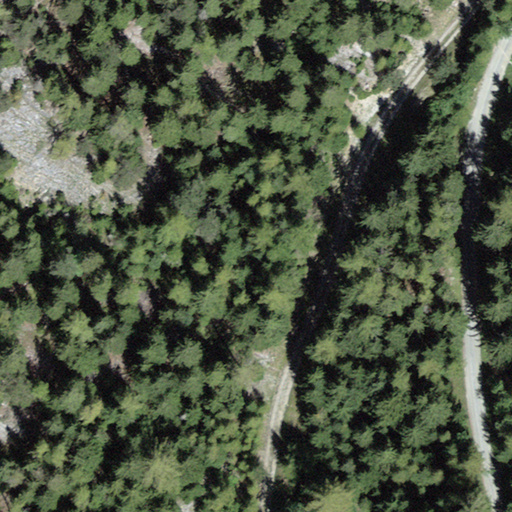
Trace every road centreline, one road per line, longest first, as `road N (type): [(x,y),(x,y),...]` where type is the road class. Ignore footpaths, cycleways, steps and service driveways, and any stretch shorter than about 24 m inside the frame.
road 1 (track): [(267,511),(278,422),(366,163),(477,0)]
road 2 (track): [(496,511),(474,394),(469,234),(485,99),(511,45)]
